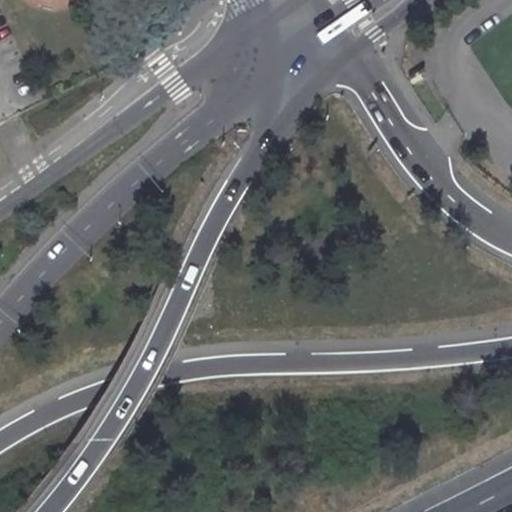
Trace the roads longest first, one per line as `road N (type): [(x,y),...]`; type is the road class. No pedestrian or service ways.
road 1 (trunk): [(511,345),(155,373),(45,414),(0,440)]
road 2 (trunk): [(278,110),(235,178),(141,373),(46,511)]
road 3 (primary): [(278,56),(113,201),(0,321)]
road 4 (tertiary): [(263,22),(0,210)]
road 5 (trunk): [(511,238),(447,194),(351,52)]
